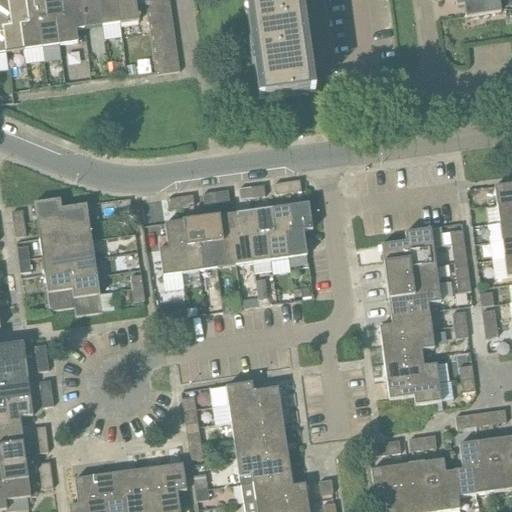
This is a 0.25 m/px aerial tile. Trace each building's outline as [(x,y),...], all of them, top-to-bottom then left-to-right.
[(5,55),(22,52),(19,26),(27,25),(24,0),(19,0),(6,2),(10,27),(1,28),(5,55)] [(22,52),(41,50),(37,24),(46,23),(42,0),(24,0),(27,25),(19,26),(22,52)] [(41,50),(59,47),(55,22),(64,21),(60,0),(42,0),(46,23),(37,24),(41,50)] [(76,32),(84,31),(79,0),(60,0),(64,21),(55,22),(59,47),(78,44),(76,32)] [(79,0),(84,31),(102,28),(99,4),(107,3),(106,0),(79,0)] [(102,28),(119,26),(116,1),(124,0),(106,0),(107,3),(99,4),(102,28)] [(124,0),(116,1),(119,26),(138,23),(135,0),(124,0)] [(249,0),(264,101),(308,94),(295,0),(249,0)] [(498,0),(455,0),(456,7),(464,6),(466,19),(500,14),(498,0)] [(511,0),(502,0),(503,8),(511,7),(511,0)] [(0,55),(5,55),(1,28),(10,27),(6,2),(0,2),(0,55)] [(147,18),(171,14),(169,2),(145,6),(147,18)] [(149,30),(172,26),(171,14),(147,18),(149,30)] [(151,42),(174,38),(172,26),(149,30),(151,42)] [(152,54),(176,50),(174,38),(151,42),(152,54)] [(154,66),(178,62),(176,50),(152,54),(154,66)] [(70,63),(70,54),(30,56),(30,64),(70,63)] [(178,62),(154,66),(156,77),(179,74),(178,62)] [(135,66),(128,67),(129,77),(137,76),(135,66)] [(286,185),(288,196),(301,194),(299,183),(286,185)] [(275,197),(288,196),(286,185),(274,186),(275,197)] [(511,205),(511,186),(494,189),(496,208),(511,205)] [(251,190),(252,201),(265,199),(263,188),(251,190)] [(239,202),(252,201),(251,190),(238,191),(239,202)] [(215,194),(217,206),(229,204),(228,193),(215,194)] [(204,207),(217,206),(215,194),(202,196),(204,207)] [(179,199),(181,211),(194,209),(192,198),(179,199)] [(168,212),(181,211),(179,199),(166,201),(168,212)] [(63,229),(89,225),(86,207),(61,210),(60,202),(34,205),(36,224),(62,221),(63,229)] [(499,224),(499,225),(511,223),(511,205),(496,208),(499,224)] [(285,236),(288,261),(307,258),(303,233),(312,232),(308,206),(290,208),(293,235),(285,236)] [(270,263),(288,261),(285,236),(293,235),(290,208),(272,211),(276,237),(267,238),(270,263)] [(253,266),(270,263),(267,238),(276,237),(272,211),(255,213),(258,239),(249,240),(253,266)] [(13,228),(24,226),(22,213),(11,215),(13,228)] [(235,268),(253,266),(249,240),(258,239),(255,213),(236,216),(240,242),(231,243),(235,268)] [(217,271),(235,268),(231,243),(240,242),(236,216),(219,218),(223,244),(213,245),(217,271)] [(199,273),(217,271),(213,245),(223,244),(219,218),(202,221),(205,246),(196,247),(199,273)] [(92,244),(89,225),(63,229),(62,221),(36,224),(39,241),(64,238),(66,247),(92,244)] [(182,276),(199,273),(196,247),(205,246),(202,221),(183,223),(187,249),(178,250),(182,276)] [(162,278),(182,276),(178,250),(187,249),(183,223),(164,226),(168,251),(159,252),(162,278)] [(511,223),(499,225),(501,243),(511,241),(511,223)] [(24,226),(13,228),(15,240),(26,239),(24,226)] [(380,247),(383,266),(409,262),(407,253),(433,250),(431,231),(404,235),(405,244),(396,245),(380,247)] [(451,247),(464,246),(462,233),(449,235),(451,247)] [(94,261),(92,244),(66,247),(64,238),(39,241),(41,260),(67,256),(69,265),(94,261)] [(511,259),(511,241),(501,243),(504,261),(511,259)] [(464,246),(451,247),(453,260),(466,259),(464,246)] [(18,263),(29,262),(27,249),(16,250),(18,263)] [(383,266),(385,284),(411,280),(410,271),(436,268),(433,250),(407,253),(409,262),(383,266)] [(97,279),(94,261),(69,265),(67,256),(41,260),(44,278),(70,274),(71,282),(97,279)] [(511,259),(504,261),(504,262),(493,263),(496,281),(511,278),(511,259)] [(29,262),(18,263),(20,276),(31,274),(29,262)] [(388,301),(414,298),(412,289),(438,286),(436,268),(410,271),(411,280),(385,284),(388,301)] [(456,283),(469,281),(467,269),(454,270),(456,283)] [(99,297),(97,279),(71,282),(70,274),(44,278),(46,295),(72,291),(73,301),(99,297)] [(132,292),(142,291),(141,278),(130,279),(132,292)] [(469,281),(456,283),(458,296),(470,294),(469,281)] [(258,300),(268,300),(265,282),(256,283),(258,300)] [(388,301),(390,319),(429,314),(428,305),(440,303),(438,286),(412,289),(414,298),(388,301)] [(310,298),(309,290),(301,291),(302,299),(310,298)] [(102,316),(99,297),(73,301),(72,291),(46,295),(49,314),(74,310),(75,319),(102,316)] [(142,291),(132,292),(134,305),(144,303),(142,291)] [(481,310),(493,308),(491,295),(479,297),(481,310)] [(235,313),(234,306),(233,299),(221,301),(223,315),(235,313)] [(242,303),(242,304),(243,310),(245,310),(246,312),(261,309),(259,302),(259,300),(242,303)] [(185,311),(184,304),(157,308),(159,323),(170,322),(186,320),(185,311)] [(185,311),(186,320),(197,318),(196,309),(185,311)] [(483,328),(496,326),(494,313),(481,315),(483,328)] [(391,327),(379,329),(381,348),(407,344),(406,335),(431,332),(429,314),(390,319),(391,327)] [(453,329),(466,327),(464,314),(452,316),(453,329)] [(496,326),(483,328),(485,340),(498,339),(496,326)] [(466,327),(453,329),(455,342),(468,340),(466,327)] [(381,348),(384,366),(423,360),(421,351),(434,349),(431,332),(406,335),(407,344),(381,348)] [(0,367),(25,364),(23,345),(0,347),(0,367)] [(36,362),(47,361),(45,348),(34,349),(36,362)] [(386,384),(412,380),(413,389),(439,385),(436,367),(424,369),(423,360),(384,366),(386,384)] [(47,361),(36,362),(38,375),(48,373),(47,361)] [(0,384),(27,381),(25,364),(0,367),(0,384)] [(460,383),(473,381),(471,368),(459,370),(460,383)] [(413,389),(412,380),(386,384),(388,402),(413,399),(415,408),(441,404),(439,385),(413,389)] [(3,403),(30,399),(27,381),(0,384),(0,412),(3,412),(3,403)] [(473,381),(460,383),(462,396),(475,394),(473,381)] [(41,398),(51,396),(50,383),(39,385),(41,398)] [(253,404),(255,413),(280,409),(278,390),(253,394),(252,385),(225,389),(225,390),(210,392),(213,410),(253,404)] [(51,396),(41,398),(42,410),(53,409),(51,396)] [(0,430),(21,427),(20,420),(32,418),(30,399),(3,403),(3,412),(0,412),(0,430)] [(183,415),(196,413),(194,400),(181,402),(183,415)] [(257,431),(283,427),(280,409),(255,413),(253,404),(213,410),(216,427),(230,425),(230,426),(256,422),(257,431)] [(196,413),(183,415),(185,427),(197,426),(196,413)] [(506,425),(504,413),(491,414),(493,427),(506,425)] [(488,428),(486,415),(473,417),(475,430),(488,428)] [(469,430),(468,418),(454,420),(456,432),(469,430)] [(260,448),(286,445),(283,427),(257,431),(256,422),(230,426),(233,443),(259,440),(260,448)] [(0,448),(23,445),(21,427),(0,430),(0,448)] [(36,444),(46,442),(45,429),(34,431),(36,444)] [(188,450),(201,448),(199,435),(186,437),(188,450)] [(421,440),(423,453),(436,451),(434,438),(421,440)] [(493,495),(511,492),(507,466),(511,465),(511,439),(495,442),(499,467),(490,469),(493,495)] [(261,457),(263,466),(288,462),(286,445),(260,448),(259,440),(233,443),(236,461),(261,457)] [(410,455),(423,453),(421,440),(408,442),(410,455)] [(46,442),(36,444),(37,456),(48,455),(46,442)] [(493,495),(490,469),(499,467),(495,442),(477,444),(481,470),(472,471),(475,497),(493,495)] [(386,445),(387,458),(400,456),(398,443),(386,445)] [(472,471),(481,470),(477,444),(459,447),(462,472),(454,473),(457,500),(458,499),(475,497),(472,471)] [(0,474),(0,467),(25,464),(23,445),(0,448),(0,474),(0,475),(0,474)] [(375,460),(387,458),(386,445),(373,447),(375,460)] [(201,448),(188,450),(190,463),(203,461),(201,448)] [(254,486),(291,480),(288,462),(263,466),(261,457),(236,461),(238,480),(252,477),(254,486)] [(459,511),(458,499),(457,500),(454,473),(445,474),(443,462),(425,465),(428,490),(437,489),(440,511),(459,511)] [(1,484),(28,481),(25,464),(0,467),(0,474),(0,475),(0,474),(0,493),(3,493),(1,484)] [(40,479),(51,478),(49,465),(39,466),(40,479)] [(422,511),(440,511),(437,489),(428,490),(425,465),(407,467),(410,493),(419,492),(422,511)] [(164,469),(167,495),(158,496),(160,511),(179,511),(177,494),(186,493),(182,467),(164,469)] [(401,494),(403,511),(422,511),(419,492),(410,493),(407,467),(389,470),(392,495),(401,494)] [(149,498),(140,499),(142,511),(160,511),(158,496),(167,495),(164,469),(146,472),(149,498)] [(384,511),(403,511),(401,494),(392,495),(389,470),(370,472),(374,499),(383,498),(384,511)] [(128,474),(132,500),(123,501),(124,511),(142,511),(140,499),(149,498),(146,472),(128,474)] [(114,503),(105,504),(105,511),(124,511),(123,501),(132,500),(128,474),(110,477),(114,503)] [(87,506),(87,511),(105,511),(105,504),(114,503),(110,477),(92,479),(96,505),(87,506)] [(194,492),(207,490),(205,477),(192,479),(194,492)] [(51,478),(40,479),(42,492),(53,491),(51,478)] [(68,511),(87,511),(87,506),(96,505),(92,479),(74,482),(77,507),(68,508),(68,511)] [(281,500),(282,509),(308,505),(305,486),(292,488),(291,480),(254,486),(241,488),(244,506),(281,500)] [(0,511),(6,511),(5,503),(27,500),(30,500),(28,481),(1,484),(3,493),(0,493),(0,511)] [(320,498),(333,496),(331,483),(318,485),(320,498)] [(207,490),(194,492),(196,505),(209,503),(207,490)] [(189,506),(188,494),(180,495),(182,507),(189,506)] [(25,511),(28,511),(27,500),(5,503),(6,511),(25,511)] [(308,511),(308,505),(282,509),(281,500),(244,506),(244,511),(308,511)]
